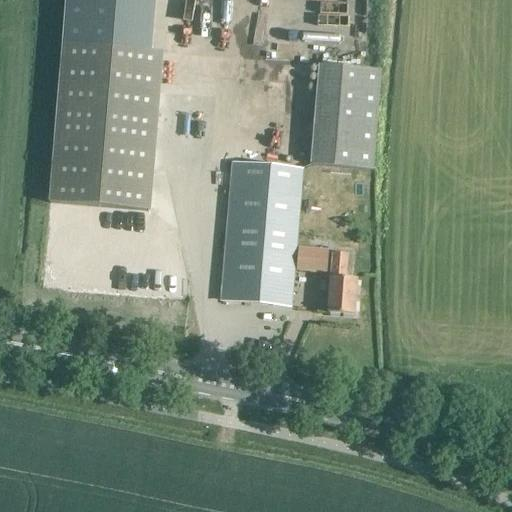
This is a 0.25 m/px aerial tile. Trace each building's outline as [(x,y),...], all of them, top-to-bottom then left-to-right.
[(67,0),(52,206),(148,214),(161,53),(151,52),(155,0),(67,0)] [(315,68),(309,167),(369,171),(375,71),(315,68)] [(187,124),(187,112),(166,111),(166,124),(187,124)] [(232,165),(221,304),(289,310),(301,171),(232,165)] [(73,215),(41,215),(41,227),(73,227),(73,215)] [(298,249),(296,272),(326,275),(327,252),(298,249)] [(356,281),(346,280),(348,255),(331,254),(330,263),(328,315),(354,316),(356,281)]
